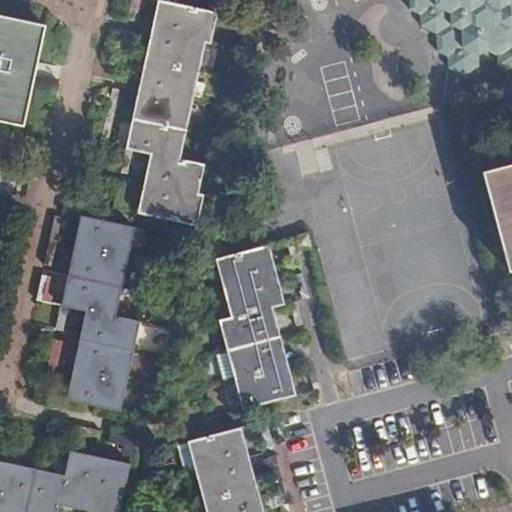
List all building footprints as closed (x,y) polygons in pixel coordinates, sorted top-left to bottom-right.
[(152,155),(146,182),(139,214),(192,226),(199,194),(193,193),(199,164),(175,159),(182,126),(188,98),(195,68),(200,45),(201,43),(201,40),(206,41),(213,12),(201,10),(159,0),(152,29),(151,34),(146,57),(139,89),(133,114),(126,149),(132,150),(152,155)] [(511,0),(409,0),(410,10),(420,15),(421,26),(436,34),(437,52),(447,57),(448,68),(463,76),(479,66),(478,56),(487,49),(496,54),(497,66),(511,72),(511,0)] [(44,24),(0,15),(0,119),(23,125),(34,74),(36,61),(44,24)] [(131,30),(126,29),(116,78),(121,79),(126,53),(131,30)] [(118,89),(113,88),(103,136),(107,137),(113,110),(118,89)] [(132,150),(126,149),(121,173),(126,175),(132,150)] [(511,161),(482,169),(508,269),(511,268),(511,161)] [(17,177),(0,172),(0,193),(13,196),(17,177)] [(125,183),(119,181),(113,208),(128,211),(130,203),(122,192),(125,183)] [(120,285),(127,255),(133,227),(110,221),(82,215),(75,244),(68,275),(61,306),(67,308),(88,312),(83,335),(76,368),(69,400),(117,411),(124,380),(131,350),(137,323),(113,317),(120,285)] [(61,217),(55,216),(44,265),(50,266),(56,240),(61,217)] [(299,261),(297,250),(307,247),(310,247),(307,233),(293,237),(286,239),(292,263),(299,261)] [(280,303),(273,274),(264,242),(217,255),(226,287),(234,316),(221,319),(229,348),(237,376),(245,408),(293,395),(285,363),(277,336),(270,307),(281,304),(280,303)] [(303,273),(295,274),(301,296),(308,294),(303,273)] [(42,276),(37,301),(40,301),(41,302),(47,277),(42,276)] [(296,298),(290,300),(296,323),(303,322),(296,298)] [(62,330),(67,308),(61,306),(56,329),(62,330)] [(306,334),(299,336),(305,357),(312,380),(318,379),(306,334)] [(61,341),(54,340),(43,387),(50,389),(55,367),(61,368),(62,364),(63,360),(57,358),(61,341)] [(67,343),(61,341),(57,358),(63,360),(67,343)] [(266,445),(272,443),(266,421),(260,422),(266,445)] [(103,430),(77,423),(75,430),(101,436),(103,430)] [(260,511),(254,485),(246,456),(238,428),(191,441),(198,468),(206,496),(209,511),(260,511)] [(125,442),(123,448),(134,451),(137,437),(112,432),(110,438),(125,442)] [(32,441),(32,442),(0,435),(0,440),(7,442),(10,443),(33,448),(34,441),(32,441)] [(31,454),(33,448),(10,443),(8,449),(31,454)] [(44,450),(70,456),(71,449),(58,446),(45,444),(44,450)] [(120,511),(132,463),(101,456),(71,449),(70,456),(65,474),(34,468),(3,461),(0,459),(0,510),(8,511),(59,511),(62,500),(90,506),(90,509),(103,511),(120,511)] [(274,480),(281,503),(287,501),(274,453),(268,455),(269,460),(273,473),(274,480)] [(273,473),(269,460),(261,462),(265,475),(273,473)]
